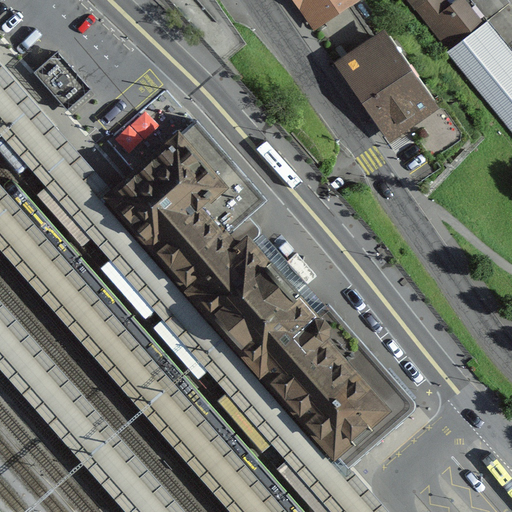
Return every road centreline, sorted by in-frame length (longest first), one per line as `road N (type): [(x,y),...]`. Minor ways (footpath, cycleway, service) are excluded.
road 1 (residential): [(511,449),(229,118),(110,0)]
road 2 (residential): [(254,0),(366,162),(511,343)]
